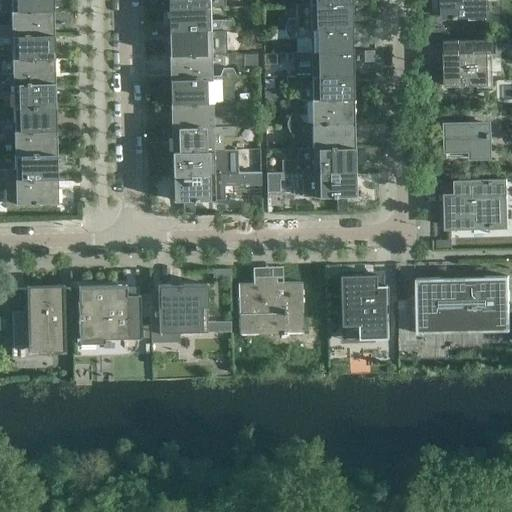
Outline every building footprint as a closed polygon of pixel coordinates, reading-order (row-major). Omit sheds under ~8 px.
[(52,10),(51,0),(11,0),(11,11),(52,10)] [(487,15),(486,0),(442,0),(443,17),(454,16),(454,19),(458,19),(458,16),(487,15)] [(350,27),(349,3),(309,4),(309,26),(300,26),(297,19),(288,19),(285,27),(285,29),(350,27)] [(209,29),(209,7),(168,8),(169,32),(234,30),(234,28),(231,20),(222,21),(219,28),(209,29)] [(0,35),(52,34),(52,10),(11,11),(12,33),(2,34),(0,28),(0,35)] [(351,51),(350,27),(285,29),(285,31),(288,38),(297,38),(300,30),(310,30),(310,52),(351,51)] [(210,55),(210,33),(219,32),(222,40),(231,40),(234,32),(234,30),(169,32),(170,56),(210,55)] [(53,58),(52,34),(0,35),(0,45),(12,45),(13,59),(53,58)] [(489,85),(488,52),(496,52),(496,39),(456,40),(456,52),(444,52),(445,86),(489,85)] [(351,75),(351,51),(310,52),(311,74),(301,74),(298,67),(289,67),(286,75),(286,77),(351,75)] [(211,77),(210,55),(170,56),(170,80),(235,78),(235,76),(232,68),(223,69),(220,76),(211,77)] [(0,83),(54,82),(53,58),(13,59),(13,81),(4,82),(0,74),(0,83)] [(352,99),(351,75),(286,77),(286,79),(289,86),(298,86),(301,78),(311,78),(311,100),(352,99)] [(211,103),(211,81),(220,80),(224,88),(232,88),(235,80),(235,78),(170,80),(171,104),(211,103)] [(54,106),(54,82),(0,83),(0,93),(1,93),(4,86),(13,85),(14,107),(54,106)] [(352,123),(352,99),(311,100),(312,122),(302,122),(299,115),(290,115),(287,123),(287,125),(352,123)] [(212,125),(211,103),(171,104),(171,128),(236,126),(236,124),(233,116),(224,117),(221,124),(212,125)] [(0,131),(55,130),(54,106),(14,107),(14,129),(5,130),(1,122),(0,122),(0,131)] [(490,157),(490,122),(498,122),(498,125),(502,125),(501,109),(475,110),(476,123),(446,124),(446,151),(471,150),(471,157),(490,157)] [(353,147),(352,123),(287,125),(287,127),(291,134),(299,134),(302,126),(312,126),(312,148),(353,147)] [(212,151),(212,129),(221,128),(225,136),(233,136),(237,128),(236,126),(171,128),(172,152),(212,151)] [(55,154),(55,130),(0,131),(0,141),(2,141),(5,134),(14,133),(15,155),(55,154)] [(361,156),(378,157),(379,146),(361,146),(361,156)] [(353,171),(353,147),(312,148),(313,170),(303,170),(300,163),(291,163),(288,171),(288,173),(353,171)] [(261,170),(261,148),(241,148),(241,170),(261,170)] [(213,173),(212,151),(172,152),(173,176),(238,174),(238,172),(234,164),(225,165),(222,172),(213,173)] [(0,179),(56,178),(55,154),(15,155),(15,177),(6,178),(2,170),(0,170),(0,179)] [(354,196),(353,171),(288,173),(288,175),(292,182),(301,182),(304,174),(313,174),(314,197),(354,196)] [(214,199),(213,177),(222,176),(226,184),(235,184),(238,176),(238,174),(173,176),(173,200),(214,199)] [(56,203),(56,178),(0,179),(0,189),(3,189),(6,182),(15,181),(16,204),(56,203)] [(503,198),(508,198),(507,179),(502,179),(460,180),(458,180),(459,195),(447,196),(448,227),(504,225),(503,198)] [(350,275),(333,275),(334,328),(347,328),(347,335),(358,335),(358,339),(383,339),(382,312),(381,313),(381,308),(384,308),(383,271),(350,271),(350,275)] [(508,276),(416,279),(417,333),(509,331),(508,276)] [(303,332),(302,282),(276,283),(276,277),(260,277),(260,283),(238,284),(239,334),(259,334),(259,332),(287,331),(287,333),(303,332)] [(130,316),(129,304),(126,304),(126,286),(92,287),(92,281),(78,282),(79,336),(127,335),(126,316),(130,316)] [(47,336),(46,282),(44,282),(44,284),(33,284),(33,291),(25,291),(25,289),(6,290),(7,343),(24,342),(24,337),(47,336)] [(207,332),(206,284),(158,286),(158,306),(151,306),(151,331),(152,331),(152,329),(178,328),(178,333),(207,332)]
